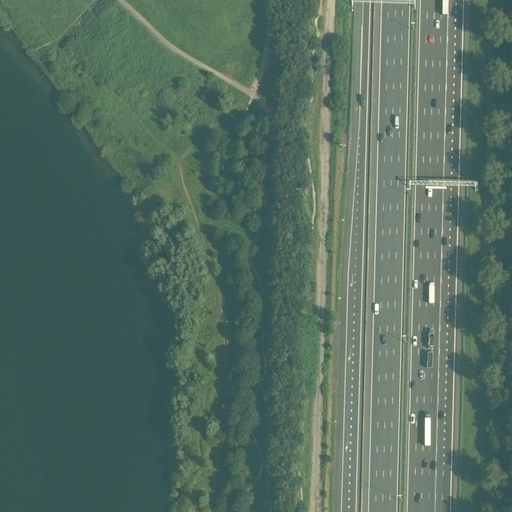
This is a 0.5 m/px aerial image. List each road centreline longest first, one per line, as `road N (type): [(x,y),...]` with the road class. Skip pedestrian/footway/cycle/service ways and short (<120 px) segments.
road 1 (motorway): [(366,0),(349,511)]
road 2 (motorway): [(395,0),(382,511)]
road 3 (motorway): [(424,511),(437,0)]
road 4 (unclassified): [(329,1),(324,207)]
